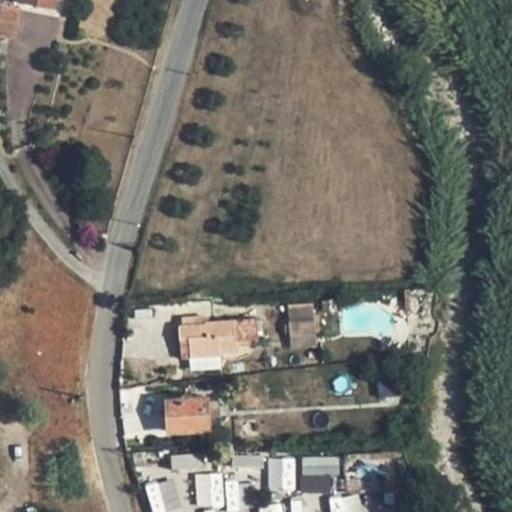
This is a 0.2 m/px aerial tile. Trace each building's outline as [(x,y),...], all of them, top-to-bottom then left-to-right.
[(19,0),(19,2),(56,8),(57,0),(19,0)] [(19,8),(7,6),(0,4),(0,37),(14,39),(19,8)] [(315,346),(312,303),(287,305),(290,348),(315,346)] [(207,315),(182,317),(183,325),(208,324),(207,323),(207,315)] [(207,323),(208,324),(183,325),(180,326),(181,339),(189,338),(191,357),(220,355),(236,354),(235,340),(259,338),(257,319),(207,323)] [(182,358),(191,357),(189,338),(181,339),(182,358)] [(220,355),(191,357),(192,369),(221,367),(220,355)] [(167,402),(169,432),(207,431),(205,400),(167,402)] [(348,456),(348,472),(394,471),(393,455),(348,456)] [(172,456),(172,469),(202,469),(201,456),(172,456)] [(336,491),(336,457),(301,457),(301,491),(336,491)] [(293,486),(293,459),(269,459),(268,485),(293,486)] [(348,472),(349,487),(394,487),(394,471),(348,472)] [(196,475),(196,506),(221,505),(220,475),(196,475)] [(173,479),(146,485),(151,511),(166,511),(179,509),(173,479)]
